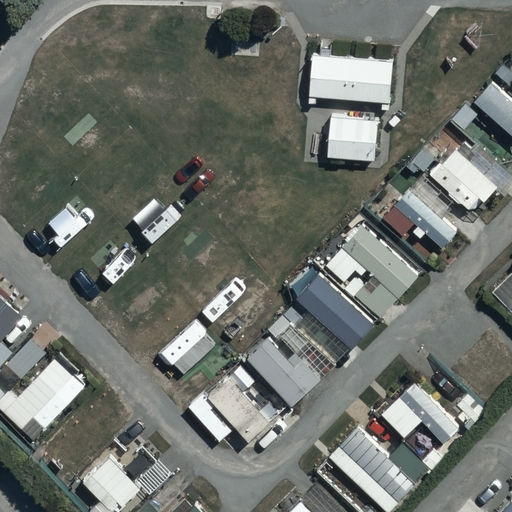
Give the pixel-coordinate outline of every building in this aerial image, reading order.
[(396,56),(311,51),(308,100),(319,100),(319,94),(383,98),(383,107),(393,107),(396,56)] [(511,94),(491,77),(474,97),(511,129),(511,94)] [(378,112),(330,110),(328,153),(376,155),(378,112)] [(500,181),(452,139),(426,168),(474,211),(500,181)] [(403,233),(415,219),(443,242),(456,226),(446,219),(459,203),(432,181),(423,193),(412,184),(397,202),(392,198),(380,213),(403,233)] [(317,265),(295,290),(354,343),(426,264),(368,212),(326,259),(345,277),(356,264),(366,273),(347,293),(317,265)] [(511,272),(497,287),(511,303),(511,272)] [(0,288),(0,342),(26,313),(0,288)] [(272,330),(246,352),(292,404),(338,364),(288,306),(266,324),(272,330)] [(208,326),(178,352),(190,365),(219,339),(208,326)] [(31,333),(0,365),(0,405),(22,427),(34,414),(47,426),(87,384),(54,353),(17,392),(10,385),(46,347),(31,333)] [(208,390),(236,423),(249,439),(272,419),(244,385),(231,370),(208,390)] [(244,385),(272,419),(289,405),(260,372),(244,385)] [(461,424),(413,377),(381,410),(407,436),(425,418),(446,439),(461,424)] [(236,423),(208,390),(205,387),(189,401),(220,437),(236,423)] [(357,423),(329,453),(392,510),(419,480),(357,423)] [(116,436),(76,474),(68,483),(79,494),(88,485),(91,489),(131,451),(116,436)] [(355,511),(321,479),(288,511),(355,511)] [(211,511),(198,498),(194,502),(185,493),(164,511),(211,511)] [(511,511),(511,494),(495,511),(511,511)] [(159,511),(162,509),(147,496),(131,511),(159,511)]
